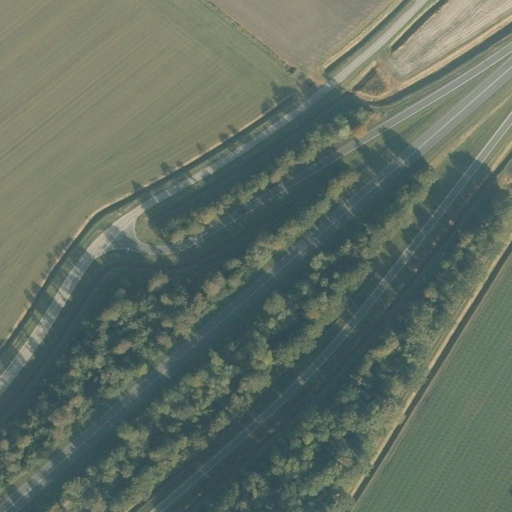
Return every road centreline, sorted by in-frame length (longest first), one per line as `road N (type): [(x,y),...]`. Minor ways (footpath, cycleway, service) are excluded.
road 1 (trunk): [(4,511),(511,66)]
road 2 (trunk): [(155,511),(335,344),(511,116)]
road 3 (trunk): [(511,45),(192,240),(157,249),(112,229)]
road 4 (unclassified): [(112,229),(311,104),(424,0)]
road 5 (secondary): [(0,385),(112,229)]
